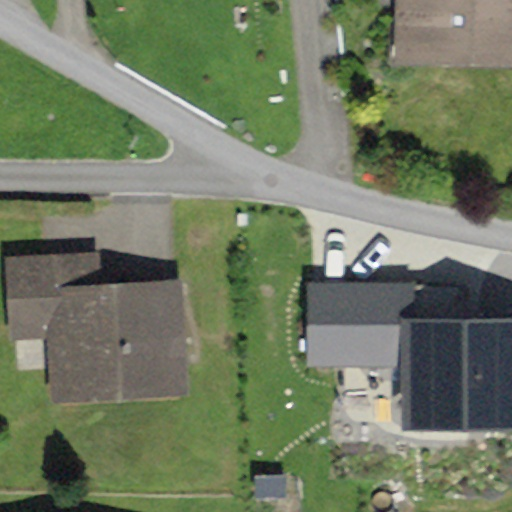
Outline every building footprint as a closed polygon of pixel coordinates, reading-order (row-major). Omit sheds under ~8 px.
[(511,0),(407,0),(404,67),(511,71),(511,0)] [(51,299),(102,298),(101,262),(9,264),(11,345),(53,344),(51,299)] [(403,332),(466,331),(466,290),(312,289),(311,371),(404,371),(403,332)] [(102,298),(51,299),(53,344),(54,409),(179,406),(177,296),(102,298)] [(511,329),(466,331),(403,332),(404,371),(405,441),(511,439),(511,329)]
